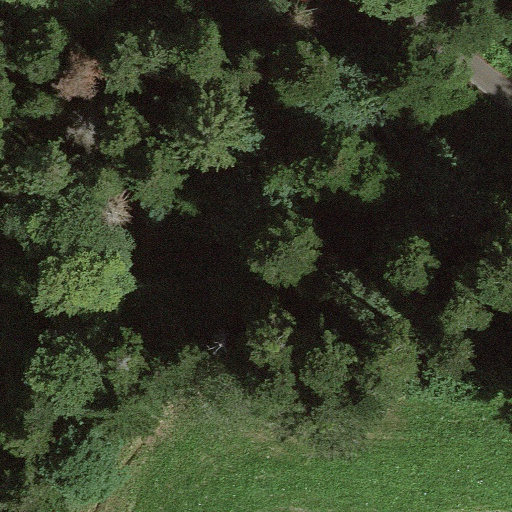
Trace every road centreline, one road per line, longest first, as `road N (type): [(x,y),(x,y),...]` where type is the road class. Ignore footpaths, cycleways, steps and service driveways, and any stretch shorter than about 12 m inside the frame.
road 1 (track): [(0,143),(33,109),(76,86),(124,76),(511,130)]
road 2 (track): [(372,0),(511,100)]
